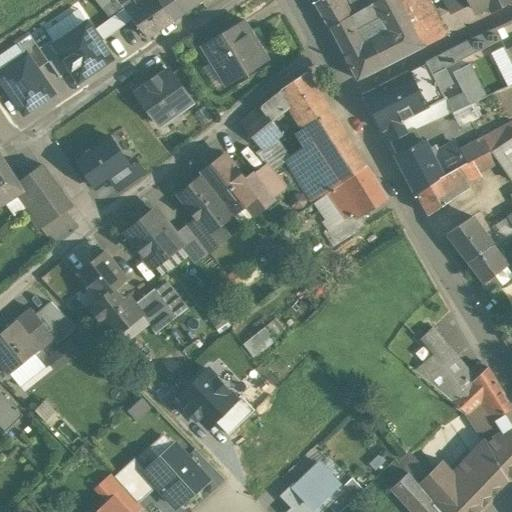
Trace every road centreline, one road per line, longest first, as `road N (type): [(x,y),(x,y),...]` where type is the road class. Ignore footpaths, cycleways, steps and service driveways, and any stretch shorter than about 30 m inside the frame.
road 1 (tertiary): [(347,96),(511,382)]
road 2 (residential): [(320,47),(96,220)]
road 3 (residential): [(230,0),(36,132)]
road 4 (residential): [(347,96),(511,9)]
road 5 (residential): [(96,220),(0,304)]
